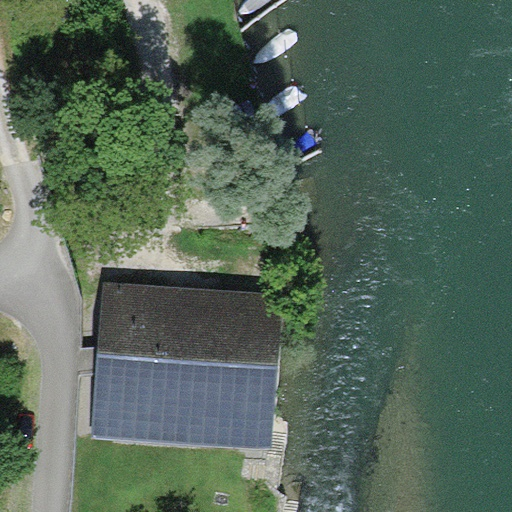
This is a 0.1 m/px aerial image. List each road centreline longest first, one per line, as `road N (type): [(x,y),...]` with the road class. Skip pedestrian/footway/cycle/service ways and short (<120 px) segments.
road 1 (track): [(45,279),(55,344),(46,511)]
road 2 (unclassified): [(0,92),(45,279)]
